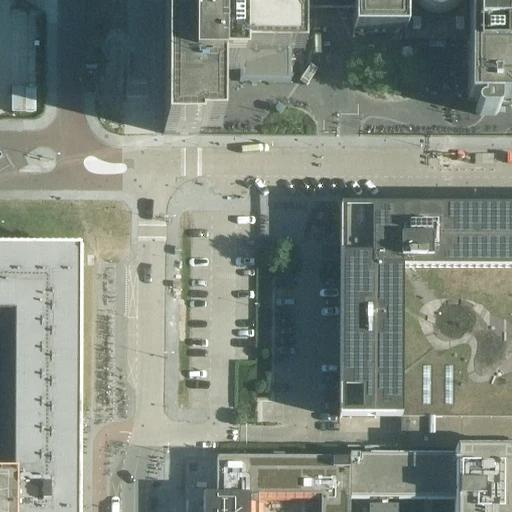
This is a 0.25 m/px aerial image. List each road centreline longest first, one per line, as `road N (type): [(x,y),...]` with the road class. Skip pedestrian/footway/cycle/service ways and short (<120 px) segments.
road 1 (residential): [(146,161),(511,164)]
road 2 (residential): [(135,511),(136,470),(151,432),(151,184)]
road 3 (unknown): [(297,440),(312,434),(318,406),(317,232)]
road 4 (residential): [(71,141),(68,0)]
